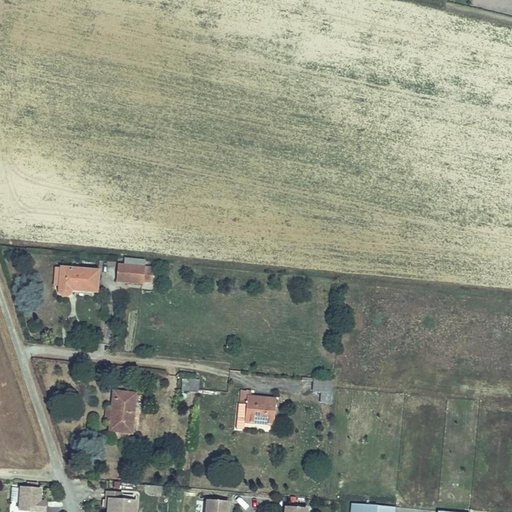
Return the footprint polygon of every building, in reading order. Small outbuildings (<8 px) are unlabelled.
[(120,266),(120,281),(145,283),(145,281),(152,281),(153,268),(120,266)] [(63,269),(62,290),(63,294),(65,296),(67,297),(69,297),(71,297),(73,295),(75,290),(98,293),(100,273),(63,269)] [(338,386),(339,383),(319,381),(318,394),(337,396),(338,386)] [(200,396),(201,382),(193,382),(192,396),(200,396)] [(242,393),(241,408),(247,409),(245,426),(275,429),(278,402),(249,399),(250,394),(242,393)] [(114,394),(111,433),(135,435),(138,396),(114,394)] [(44,506),(41,506),(41,501),(42,494),(22,492),(20,511),(46,511),(47,507),(44,506)] [(135,511),(136,506),(121,505),(121,498),(106,497),(106,504),(109,504),(107,511),(135,511)]
